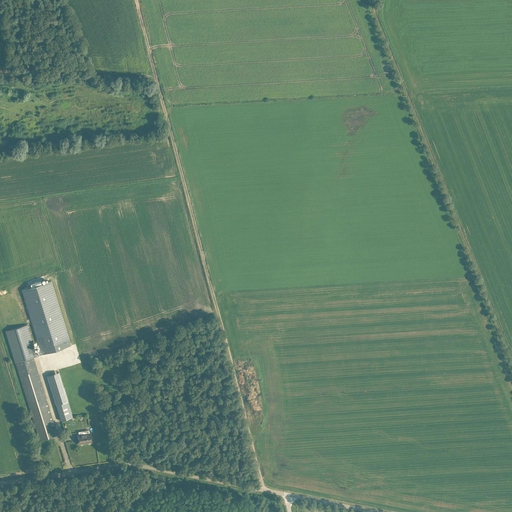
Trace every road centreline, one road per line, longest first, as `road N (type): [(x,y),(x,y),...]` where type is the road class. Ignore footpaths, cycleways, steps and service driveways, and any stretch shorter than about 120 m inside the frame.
road 1 (track): [(136,0),(262,489)]
road 2 (unknown): [(511,359),(372,0)]
road 3 (unclassified): [(0,483),(141,465),(288,494)]
